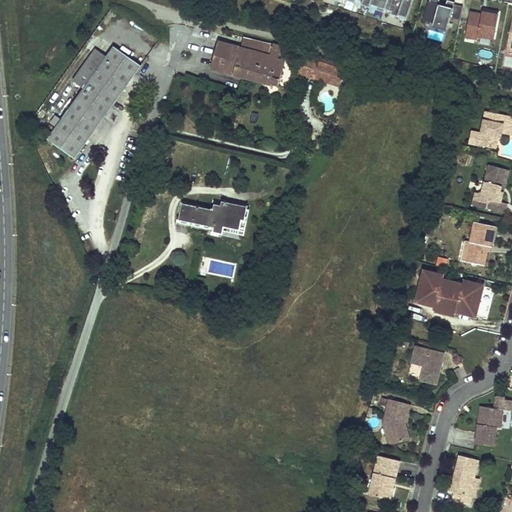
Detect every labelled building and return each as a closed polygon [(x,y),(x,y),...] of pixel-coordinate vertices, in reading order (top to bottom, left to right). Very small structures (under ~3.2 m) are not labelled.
[(347,0),(355,3),(356,0),(357,0),(362,2),(361,5),(370,8),(371,4),(377,6),(376,10),(384,12),(385,9),(391,11),(390,14),(399,17),(399,15),(408,18),(413,0),(347,0)] [(440,0),(429,0),(426,22),(450,27),(452,18),(462,20),(464,6),(455,4),(456,2),(448,0),(447,4),(440,3),(440,0)] [(500,12),(489,10),(489,12),(483,11),(482,14),(471,12),(466,36),(478,39),(479,36),(495,38),(500,12)] [(243,38),(241,48),(270,56),(273,46),(243,38)] [(218,42),(211,69),(279,87),(288,50),(273,46),(270,56),(241,48),(218,42)] [(49,139),(76,159),(143,68),(116,48),(109,58),(85,89),(56,129),(51,125),(46,132),(51,135),(49,139)] [(109,58),(98,50),(75,81),(85,89),(109,58)] [(303,58),(299,72),(340,86),(344,72),(303,58)] [(511,114),(487,109),(480,144),(498,148),(501,132),(511,133),(511,114)] [(511,155),(511,143),(505,142),(502,153),(511,155)] [(488,203),(487,208),(505,212),(507,203),(500,201),(503,192),(499,191),(500,186),(504,187),(508,169),(488,165),(482,190),(479,193),(478,197),(482,202),(488,203)] [(478,197),(479,193),(475,192),(472,204),(487,208),(488,203),(482,202),(478,197)] [(214,210),(183,204),(180,220),(213,227),(212,232),(224,234),(225,228),(240,231),(242,219),(245,220),(248,206),(223,201),(222,206),(215,205),(214,210)] [(498,225),(475,220),(470,240),(466,259),(485,263),(488,250),(489,245),(493,246),(498,225)] [(466,259),(470,240),(466,239),(462,258),(466,259)] [(436,265),(446,268),(449,259),(438,256),(436,265)] [(464,308),(476,311),(482,289),(470,286),(471,282),(464,280),(463,284),(462,289),(450,285),(442,284),(444,275),(437,273),(436,278),(424,275),(418,297),(430,300),(429,304),(436,306),(435,310),(443,311),(444,307),(456,311),(463,312),(464,308)] [(445,353),(417,346),(412,363),(425,367),(421,381),(437,385),(445,353)] [(383,423),(386,436),(392,434),(395,443),(410,439),(406,427),(403,426),(403,423),(405,422),(410,403),(390,398),(383,423)] [(483,422),(480,422),(477,441),(495,444),(497,427),(502,427),(504,409),(486,407),(483,422)] [(392,434),(386,436),(388,441),(395,443),(392,434)] [(459,454),(449,490),(454,492),(451,500),(470,505),(473,496),(475,486),(470,485),(472,477),(475,478),(480,460),(459,454)] [(379,455),(368,493),(386,498),(392,477),(396,478),(401,460),(379,455)] [(392,477),(386,498),(390,499),(396,478),(392,477)] [(476,497),(480,479),(475,478),(472,477),(470,485),(475,486),(473,496),(476,497)]
